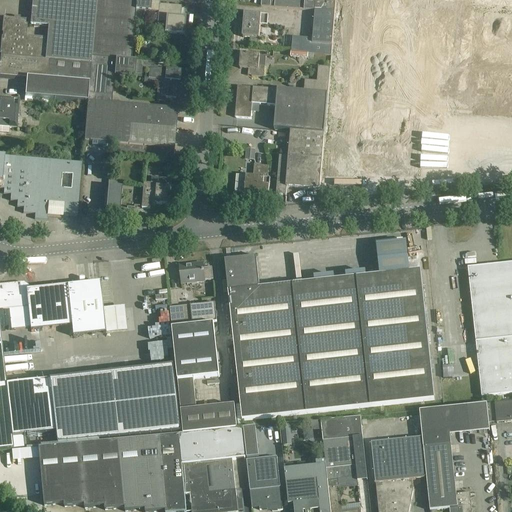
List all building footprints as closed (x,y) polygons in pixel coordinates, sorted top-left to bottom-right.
[(91,58),(96,0),(32,0),(30,26),(48,27),(47,39),(25,38),(27,20),(20,20),(20,17),(14,17),(14,19),(4,18),(1,57),(91,64),(91,58)] [(96,0),(91,58),(115,60),(131,61),(136,11),(150,12),(151,8),(151,2),(160,3),(160,2),(151,2),(151,0),(96,0)] [(315,11),(315,12),(335,14),(336,0),(261,0),(261,7),(315,11)] [(511,0),(349,0),(340,134),(449,142),(452,106),(480,108),(480,118),(492,119),(493,112),(511,113),(511,0)] [(159,5),(160,3),(151,2),(151,8),(158,9),(157,23),(165,24),(164,34),(184,35),(186,19),(178,18),(178,14),(181,14),(181,7),(159,5)] [(335,14),(315,12),(313,39),(292,37),(291,53),(308,55),(308,54),(331,57),(332,46),(335,14)] [(254,14),(244,14),(242,38),(250,38),(252,38),(258,39),(259,39),(260,26),(267,26),(268,16),(254,14)] [(266,56),(241,54),(239,69),(252,70),(251,77),(264,78),(265,67),(266,56)] [(333,58),(332,88),(342,88),(343,54),(341,54),(341,58),(333,58)] [(266,56),(265,64),(273,65),(274,56),(266,56)] [(91,64),(1,57),(0,63),(0,75),(24,78),(22,97),(45,99),(87,103),(91,64)] [(115,60),(91,58),(91,64),(87,103),(112,105),(114,77),(115,60)] [(131,61),(115,60),(114,77),(142,79),(142,69),(149,69),(148,80),(162,81),(160,98),(166,98),(175,99),(177,82),(180,82),(181,71),(157,69),(158,64),(131,61)] [(330,68),(318,67),(317,82),(304,81),(304,93),(328,95),(330,68)] [(252,105),(254,89),(238,88),(235,118),(245,119),(251,120),(252,105)] [(276,107),(277,91),(254,89),(252,105),(276,107)] [(276,113),(274,131),(306,133),(324,135),(327,95),(278,91),(277,91),(276,107),(276,113)] [(0,133),(8,134),(9,128),(17,129),(19,100),(7,99),(0,98),(0,133)] [(112,105),(87,103),(84,143),(114,145),(113,152),(114,152),(113,155),(173,160),(173,158),(178,111),(112,105)] [(279,157),(276,195),(286,196),(287,188),(291,188),(320,191),(324,141),(324,135),(290,132),(288,158),(279,157)] [(255,150),(246,149),(245,160),(254,161),(255,150)] [(77,217),(82,163),(0,156),(0,189),(4,190),(3,195),(11,195),(10,201),(17,202),(17,208),(23,209),(23,214),(35,215),(34,220),(47,221),(47,220),(47,217),(59,218),(59,216),(77,217)] [(268,179),(268,169),(254,168),(253,177),(246,177),(245,196),(268,198),(270,179),(268,179)] [(142,208),(142,209),(150,209),(150,203),(155,204),(169,206),(171,188),(172,179),(164,179),(152,178),(151,184),(144,184),(143,199),(142,208)] [(108,181),(106,212),(120,213),(122,182),(108,181)] [(228,292),(243,422),(434,401),(421,272),(410,273),(407,243),(378,246),(381,276),(260,289),(256,258),(248,259),(247,260),(244,257),(241,261),(240,260),(225,262),(228,292)] [(511,263),(468,268),(475,334),(470,335),(471,338),(475,338),(482,397),(511,394),(511,263)] [(203,269),(203,264),(179,266),(181,276),(181,285),(205,282),(205,281),(213,280),(212,268),(203,269)] [(100,283),(67,287),(71,326),(73,337),(105,334),(100,283)] [(0,451),(13,450),(24,449),(23,437),(57,433),(51,381),(6,386),(0,335),(0,311),(9,311),(11,330),(30,328),(30,331),(71,326),(67,287),(37,290),(26,291),(26,288),(23,286),(21,286),(21,284),(0,285),(0,451)] [(184,436),(211,433),(219,432),(237,430),(235,407),(197,411),(194,381),(220,378),(214,325),(193,328),(193,326),(217,323),(215,304),(170,309),(175,356),(184,436)] [(124,308),(101,311),(104,336),(127,333),(124,308)] [(511,422),(511,402),(495,404),(497,424),(511,422)] [(361,418),(321,422),(323,442),(363,438),(361,418)] [(289,425),(281,426),(282,446),(291,445),(289,425)] [(185,496),(190,495),(191,511),(238,511),(232,461),(214,463),(211,433),(184,436),(180,437),(185,496)] [(145,511),(186,511),(185,496),(180,437),(39,449),(45,507),(65,505),(65,508),(85,507),(85,510),(105,508),(105,511),(125,509),(125,511),(134,511),(145,511)] [(376,487),(378,511),(408,511),(414,488),(412,488),(411,480),(426,478),(423,446),(422,441),(371,446),(376,487)] [(450,511),(471,511),(470,493),(456,494),(451,443),(423,446),(426,478),(430,511),(437,511),(450,509),(450,511)] [(283,511),(277,458),(247,461),(252,509),(252,507),(259,506),(259,511),(272,509),(272,511),(283,511)] [(342,511),(339,481),(357,479),(356,467),(326,470),(327,482),(328,482),(329,488),(328,488),(330,511),(360,511),(360,509),(342,511)] [(287,482),(291,482),(291,472),(301,472),(301,469),(286,469),(287,482)] [(288,505),(319,502),(317,480),(286,483),(288,505)] [(294,511),(320,511),(319,502),(288,505),(289,511),(294,511)]
